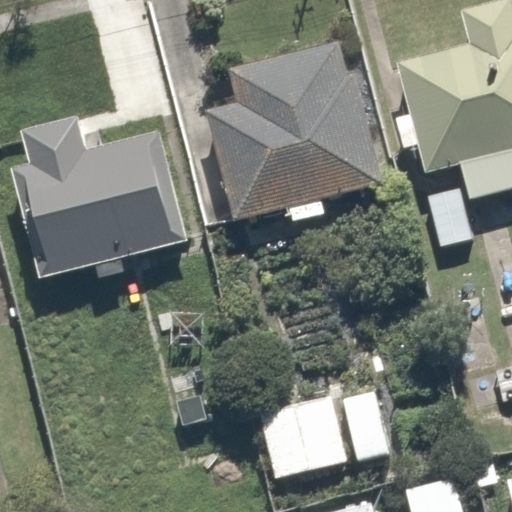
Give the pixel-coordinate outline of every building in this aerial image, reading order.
[(482,50),(406,74),(419,117),(401,123),(411,158),(427,154),(436,185),(468,175),(478,206),(511,195),(511,4),(472,17),(482,50)] [(250,113),(215,122),(241,227),(392,188),(354,37),(238,66),(250,113)] [(34,168),(16,172),(45,292),(201,255),(173,136),(100,153),(93,125),(28,141),(34,168)] [(343,396),(360,470),(401,461),(384,387),(343,396)] [(360,470),(343,396),(265,414),(282,488),(360,470)] [(471,511),(463,477),(410,490),(415,511),(471,511)]
